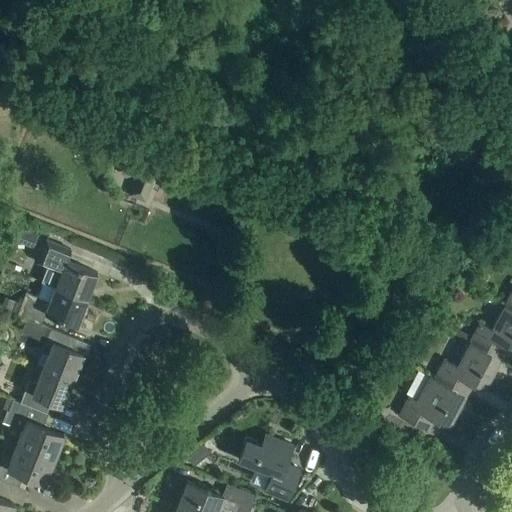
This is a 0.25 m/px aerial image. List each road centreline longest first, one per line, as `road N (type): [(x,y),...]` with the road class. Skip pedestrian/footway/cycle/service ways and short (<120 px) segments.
road 1 (residential): [(130,487),(98,433),(140,325),(169,319),(199,326),(229,349),(242,386)]
road 2 (residential): [(242,386),(273,385),(303,401),(349,490),(373,511)]
road 3 (residential): [(242,386),(130,487)]
